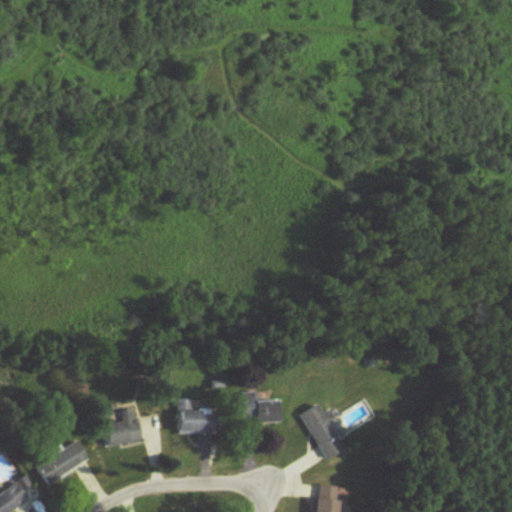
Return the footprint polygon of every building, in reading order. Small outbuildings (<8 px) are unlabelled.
[(273,423),(273,392),(237,392),(237,423),(273,423)] [(212,434),(211,402),(174,402),(174,434),(212,434)] [(297,415),(321,461),(341,451),(317,405),(297,415)] [(104,448),(138,442),(133,411),(117,413),(119,421),(100,424),(104,448)] [(86,462),(75,442),(33,464),(44,484),(86,462)] [(0,511),(5,511),(25,500),(15,483),(0,490),(0,511)] [(334,486),(312,487),(312,511),(344,511),(344,505),(334,506),(334,486)]
